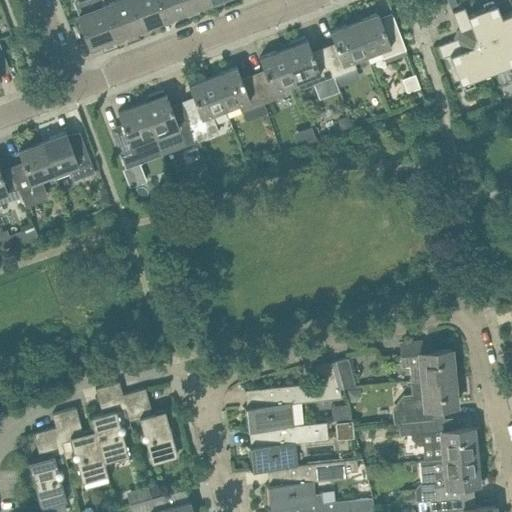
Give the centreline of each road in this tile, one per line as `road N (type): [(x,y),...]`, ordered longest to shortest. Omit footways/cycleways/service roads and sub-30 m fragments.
road 1 (residential): [(200,375),(461,306),(511,476)]
road 2 (residential): [(323,0),(72,91)]
road 3 (residential): [(200,375),(133,374),(70,389),(0,441)]
road 4 (residential): [(236,511),(200,375)]
